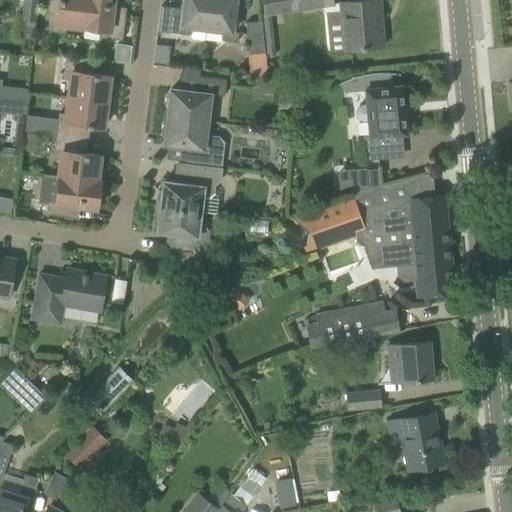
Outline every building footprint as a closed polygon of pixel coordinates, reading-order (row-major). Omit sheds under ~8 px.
[(24,0),(19,38),(32,39),(36,0),(24,0)] [(83,27),(86,0),(59,0),(59,6),(45,5),(42,30),(65,33),(66,25),(83,27)] [(112,0),(86,0),(83,27),(100,29),(99,37),(122,40),(125,15),(111,13),(112,0)] [(206,29),(209,0),(183,0),(182,9),(172,8),(169,32),(188,35),(191,33),(192,27),(200,28),(206,29)] [(209,0),(206,29),(221,31),(220,41),(235,43),(236,33),(231,32),(235,0),(209,0)] [(262,0),(264,14),(270,13),(332,4),(331,0),(262,0)] [(370,0),(340,3),(324,5),(329,52),(345,50),(363,48),(383,46),(383,45),(380,18),(378,0),(370,0)] [(169,32),(172,8),(160,6),(157,31),(169,32)] [(264,53),(260,21),(245,23),(248,54),(264,53)] [(155,61),(169,61),(169,42),(156,42),(155,61)] [(115,43),(113,60),(129,62),(131,45),(115,43)] [(110,102),(112,85),(108,85),(109,75),(89,73),(90,60),(70,57),(65,56),(62,79),(70,80),(68,97),(110,102)] [(167,116),(207,121),(210,95),(223,95),(224,79),(198,76),(196,92),(170,89),(169,95),(166,98),(164,102),(164,107),(168,110),(167,116)] [(401,85),(381,87),(365,88),(366,104),(359,105),(355,109),(355,114),(357,119),(360,121),(368,120),(369,135),(362,136),(365,161),(377,160),(374,136),(405,133),(404,118),(401,118),(400,101),(402,101),(401,85)] [(68,97),(66,114),(58,113),(55,136),(81,139),(83,125),(103,128),(104,118),(107,118),(110,102),(68,97)] [(205,134),(207,121),(167,116),(166,122),(162,125),(161,129),(161,134),(164,137),(163,144),(189,147),(187,161),(221,165),(224,142),(219,136),(205,134)] [(58,176),(100,182),(100,181),(99,181),(102,165),(98,165),(99,155),(79,152),(81,139),(55,136),(53,158),(60,159),(58,176)] [(163,181),(161,191),(159,191),(157,195),(156,199),(155,204),(160,204),(200,209),(202,195),(208,196),(212,192),(213,183),(215,183),(218,181),(220,169),(177,164),(175,183),(163,181)] [(379,168),(367,169),(368,188),(380,185),(379,168)] [(313,174),(290,194),(302,208),(325,188),(313,174)] [(100,182),(58,176),(43,175),(43,176),(40,176),(37,202),(47,203),(46,216),(71,219),(72,205),(97,208),(100,182)] [(305,245),(302,247),(304,252),(356,234),(358,241),(362,240),(372,268),(395,266),(396,276),(403,282),(417,280),(419,296),(453,293),(443,195),(409,198),(407,178),(380,185),(368,188),(351,192),(352,196),(291,217),(293,223),(296,222),(308,231),(305,245)] [(198,228),(200,209),(160,204),(155,204),(155,208),(154,212),(155,216),(155,221),(158,221),(156,231),(168,233),(166,251),(178,253),(189,272),(207,275),(210,245),(208,242),(206,242),(207,233),(204,228),(198,228)] [(0,296),(8,298),(12,279),(15,259),(0,256),(0,296)] [(67,269),(66,278),(39,273),(31,318),(60,323),(63,305),(99,311),(105,275),(67,269)] [(223,294),(239,311),(249,301),(233,284),(223,294)] [(316,321),(304,324),(309,347),(360,338),(373,335),(388,332),(382,301),(314,314),(316,321)] [(373,335),(360,338),(362,348),(375,345),(373,335)] [(387,344),(389,361),(391,384),(433,380),(429,340),(387,344)] [(105,412),(134,381),(118,366),(88,396),(105,412)] [(345,393),(346,410),(380,406),(379,390),(345,393)] [(391,444),(402,442),(408,470),(443,463),(433,412),(397,419),(386,421),(391,444)] [(174,447),(185,425),(177,421),(174,427),(163,422),(156,438),(174,447)] [(91,425),(64,454),(79,468),(107,440),(91,425)] [(0,440),(0,480),(13,445),(0,440)] [(250,441),(236,461),(246,468),(260,449),(250,441)] [(221,504),(215,511),(241,511),(246,506),(245,505),(260,485),(258,484),(260,482),(248,473),(233,495),(231,493),(222,504),(221,504)] [(57,496),(63,478),(51,474),(45,492),(57,496)] [(0,489),(0,511),(21,511),(22,511),(24,511),(28,511),(36,486),(38,479),(24,475),(22,482),(19,495),(0,489)] [(290,478),(274,481),(280,509),(295,505),(290,478)] [(215,511),(221,504),(230,492),(217,482),(206,496),(199,491),(183,511),(215,511)]
